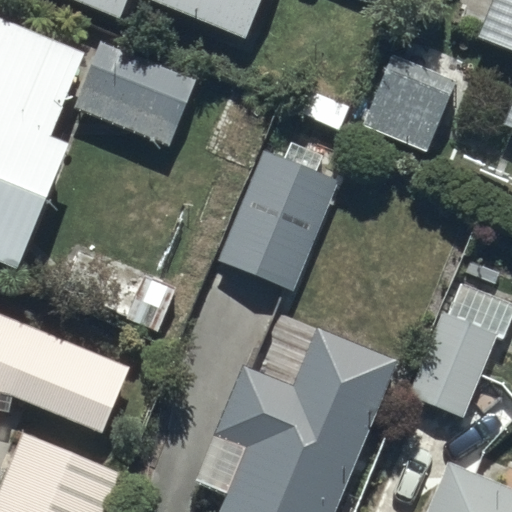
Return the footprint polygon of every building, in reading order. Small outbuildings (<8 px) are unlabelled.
[(69,0),(120,21),(128,0),(146,0),(246,41),(263,0),(69,0)] [(511,0),(489,0),(474,38),(511,53),(511,98),(502,124),(511,127),(511,0)] [(51,137),(85,52),(0,17),(0,261),(18,269),(69,144),(51,137)] [(196,81),(99,42),(72,108),(169,147),(196,81)] [(458,81),(394,53),(362,126),(426,154),(458,81)] [(261,151),(218,260),(294,290),(337,181),(261,151)] [(176,290),(109,259),(89,302),(156,333),(176,290)] [(0,312),(0,390),(102,432),(127,365),(0,312)] [(499,335),(443,313),(410,396),(466,418),(499,335)] [(245,367),(195,481),(226,494),(218,511),(329,511),(394,362),(316,329),(291,387),(245,367)] [(104,511),(119,473),(20,432),(0,482),(0,511),(104,511)] [(511,511),(511,489),(448,463),(427,511),(511,511)]
